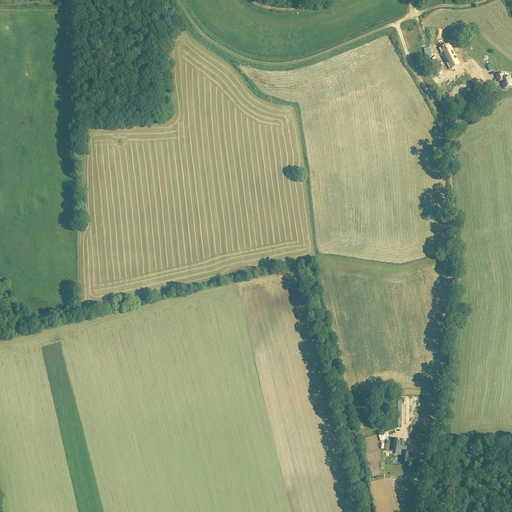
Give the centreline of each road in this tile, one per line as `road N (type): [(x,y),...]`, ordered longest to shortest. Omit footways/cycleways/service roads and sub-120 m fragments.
road 1 (unclassified): [(424,511),(449,380),(459,261),(447,133),(395,22)]
road 2 (track): [(373,511),(312,258)]
road 3 (track): [(311,57),(266,63),(238,56),(203,35),(176,0)]
